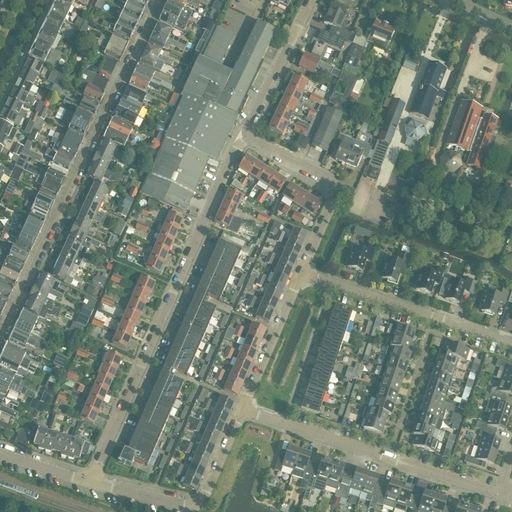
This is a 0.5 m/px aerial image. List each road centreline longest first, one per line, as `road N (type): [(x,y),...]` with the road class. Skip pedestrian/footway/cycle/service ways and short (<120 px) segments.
road 1 (residential): [(90,482),(241,136)]
road 2 (residential): [(0,339),(158,0)]
road 3 (residential): [(243,410),(501,495)]
road 4 (residential): [(511,345),(302,274)]
road 5 (residential): [(302,274),(336,193),(330,177),(241,136)]
road 6 (residential): [(241,136),(312,0)]
road 7 (residential): [(243,410),(302,274)]
